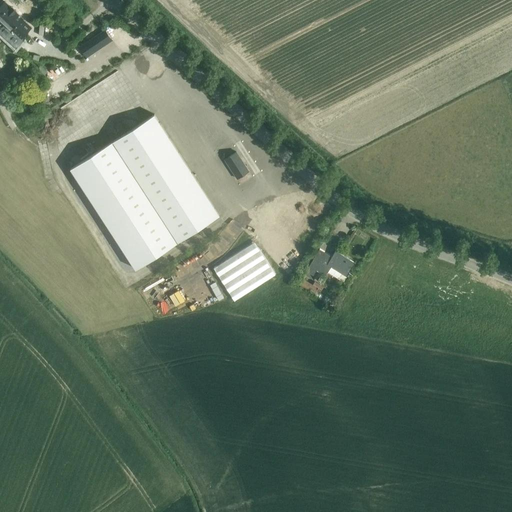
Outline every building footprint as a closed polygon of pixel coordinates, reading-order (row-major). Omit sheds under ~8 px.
[(0,6),(0,22),(7,29),(2,34),(13,46),(19,40),(31,28),(22,20),(22,19),(5,2),(0,6)] [(86,58),(112,40),(105,30),(80,47),(86,58)] [(49,73),(58,80),(65,72),(56,65),(49,73)] [(219,215),(154,114),(71,169),(135,269),(219,215)] [(225,160),(237,179),(249,171),(236,152),(225,160)] [(255,243),(214,268),(234,301),(275,275),(255,243)] [(316,252),(304,269),(312,274),(315,269),(324,275),(327,271),(337,277),(341,277),(343,273),(346,275),(354,262),(334,251),(331,255),(328,260),(316,252)] [(301,275),(295,284),(313,295),(316,290),(319,292),(323,286),(315,281),(313,284),(305,279),(306,278),(301,275)] [(316,290),(313,295),(320,300),(324,295),(319,292),(316,290)] [(325,295),(322,300),(329,305),(332,300),(325,295)]
